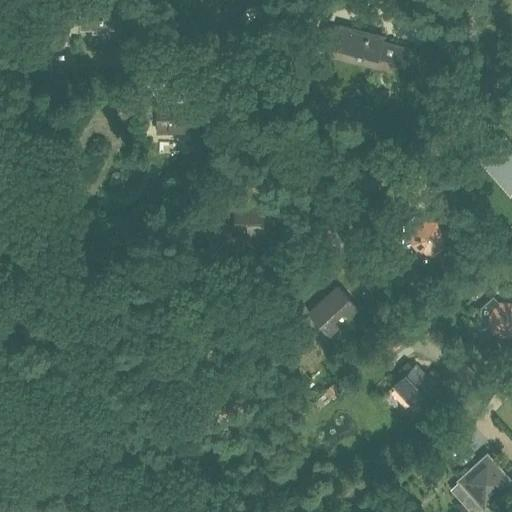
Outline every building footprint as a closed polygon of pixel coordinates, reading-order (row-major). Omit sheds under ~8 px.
[(120,29),(119,0),(105,0),(103,0),(102,0),(79,0),(80,30),(93,30),(93,34),(108,33),(108,29),(120,29)] [(224,0),(235,12),(249,0),(224,0)] [(61,27),(73,27),(72,5),(60,6),(61,27)] [(407,67),(412,49),(382,41),(384,36),(340,25),(334,48),(378,59),(378,57),(397,62),(397,64),(407,67)] [(158,102),(158,132),(171,131),(184,131),(198,131),(197,101),(158,102)] [(231,137),(221,137),(222,147),(231,147),(231,137)] [(481,161),(511,192),(511,190),(511,145),(505,138),(481,161)] [(236,216),(236,233),(248,233),(248,235),(263,234),(263,233),(275,233),(275,204),(236,204),(236,182),(223,182),(223,216),(236,216)] [(442,193),(450,202),(457,196),(449,187),(442,193)] [(211,206),(222,206),(222,197),(211,197),(211,206)] [(436,222),(423,221),(417,214),(404,226),(403,247),(413,243),(421,253),(434,254),(444,245),(445,232),(436,222)] [(309,313),(329,334),(338,326),(332,320),(343,310),(349,316),(358,308),(338,286),(309,313)] [(511,336),(511,335),(511,304),(500,304),(494,297),(481,308),(479,329),(490,326),(498,336),(511,336)] [(369,313),(380,325),(389,316),(378,305),(369,313)] [(416,366),(395,386),(419,411),(429,401),(440,412),(451,403),(436,387),(443,380),(433,370),(426,377),(416,366)] [(484,508),(511,484),(487,456),(459,481),(484,508)]
